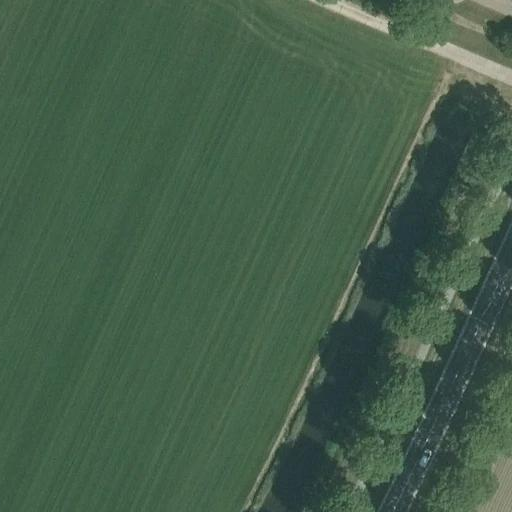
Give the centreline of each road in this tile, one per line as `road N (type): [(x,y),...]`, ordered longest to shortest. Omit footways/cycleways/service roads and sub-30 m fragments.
road 1 (tertiary): [(390,511),(511,246)]
road 2 (unknown): [(321,0),(511,84)]
